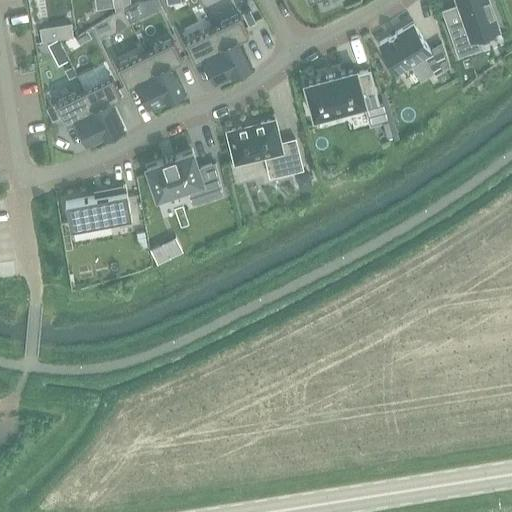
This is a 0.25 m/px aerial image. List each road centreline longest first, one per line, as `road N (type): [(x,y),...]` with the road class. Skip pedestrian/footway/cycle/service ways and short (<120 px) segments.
road 1 (residential): [(300,50),(145,134),(18,182)]
road 2 (tertiary): [(274,511),(511,474)]
road 3 (residential): [(0,58),(18,182)]
